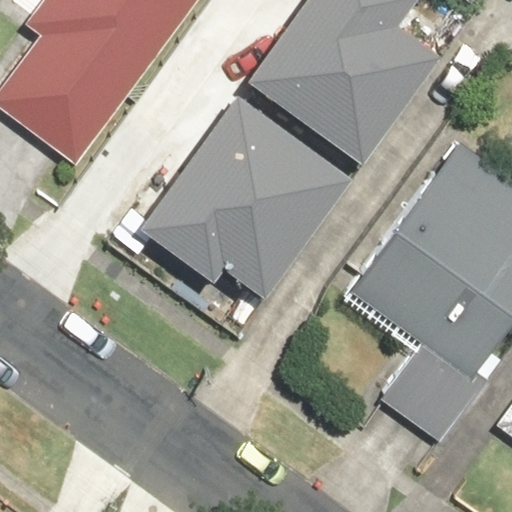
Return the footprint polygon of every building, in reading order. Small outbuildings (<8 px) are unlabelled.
[(187,0),(35,0),(17,24),(32,36),(0,78),(0,112),(68,162),(187,0)] [(290,0),(248,60),(356,137),(438,24),(404,0),(290,0)] [(234,81),(139,213),(210,264),(223,245),(261,272),(343,159),(234,81)] [(511,175),(446,132),(337,296),(416,348),(380,402),(444,444),(511,340),(511,175)] [(511,399),(493,426),(511,439),(511,399)]
